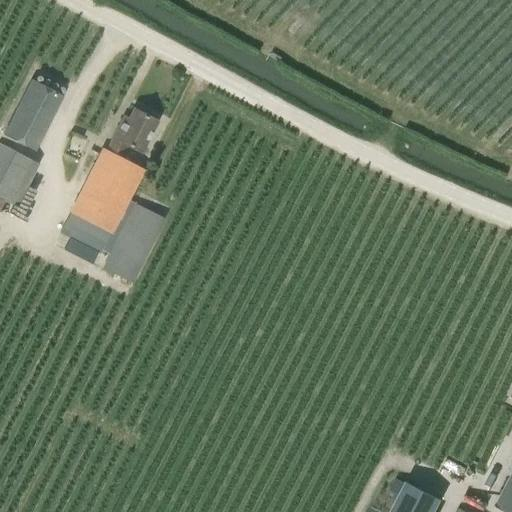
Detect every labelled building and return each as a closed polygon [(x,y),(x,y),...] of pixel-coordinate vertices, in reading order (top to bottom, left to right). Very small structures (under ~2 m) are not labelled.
[(3,135),(35,151),(62,97),(30,81),(3,135)] [(123,116),(104,152),(120,160),(127,146),(141,152),(156,121),(133,110),(130,117),(123,116)] [(0,145),(0,197),(12,204),(20,187),(3,178),(15,153),(0,145)] [(71,212),(110,232),(127,200),(142,171),(120,160),(104,152),(102,151),(71,212)] [(110,232),(100,251),(108,255),(102,269),(131,283),(164,219),(134,204),(127,200),(110,232)] [(511,471),(511,473),(496,505),(511,511),(511,458),(511,459),(507,469),(511,471)] [(397,496),(389,511),(435,511),(442,500),(405,482),(404,484),(397,479),(390,491),(397,496)]
